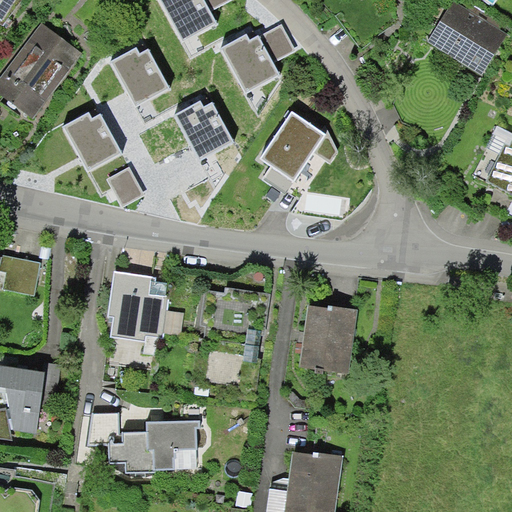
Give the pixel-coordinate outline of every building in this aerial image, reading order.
[(0,0),(0,24),(17,0),(0,0)] [(506,32),(449,0),(448,0),(424,42),(481,75),(506,32)] [(80,58),(43,28),(0,80),(0,99),(28,122),(80,58)] [(326,132),(290,109),(259,159),(294,181),(326,132)] [(511,140),(504,137),(481,181),(511,196),(511,140)] [(38,264),(1,258),(0,264),(0,293),(32,298),(38,264)] [(145,275),(114,270),(107,317),(114,317),(111,337),(147,342),(148,336),(164,338),(170,297),(142,293),(145,275)] [(265,299),(201,292),(196,340),(259,348),(265,299)] [(356,312),(302,305),(294,364),(347,372),(356,312)] [(45,372),(0,366),(0,393),(1,394),(17,435),(37,437),(45,372)] [(0,410),(0,441),(14,444),(4,412),(0,410)] [(146,434),(122,435),(124,476),(178,473),(177,451),(199,450),(197,420),(145,423),(146,434)] [(330,511),(337,458),(290,452),(281,511),(330,511)] [(0,511),(37,511),(38,501),(32,491),(0,487),(0,511)]
